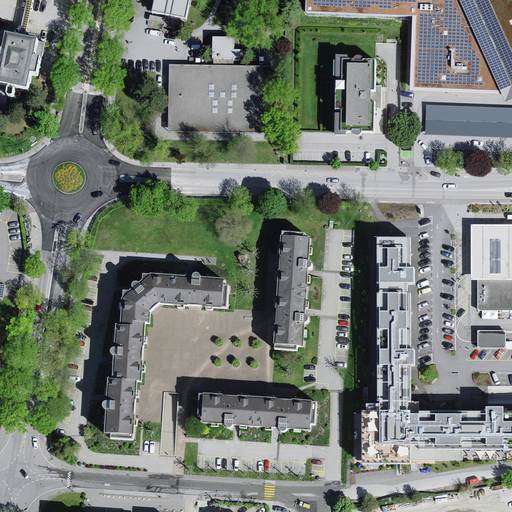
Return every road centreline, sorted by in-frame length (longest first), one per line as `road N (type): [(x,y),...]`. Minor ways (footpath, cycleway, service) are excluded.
road 1 (residential): [(19,475),(285,495),(511,473)]
road 2 (residential): [(19,475),(63,213)]
road 3 (tertiary): [(226,184),(473,190)]
road 4 (residential): [(77,146),(101,0)]
road 5 (tertiary): [(226,184),(99,162)]
road 6 (tertiary): [(101,193),(226,184)]
